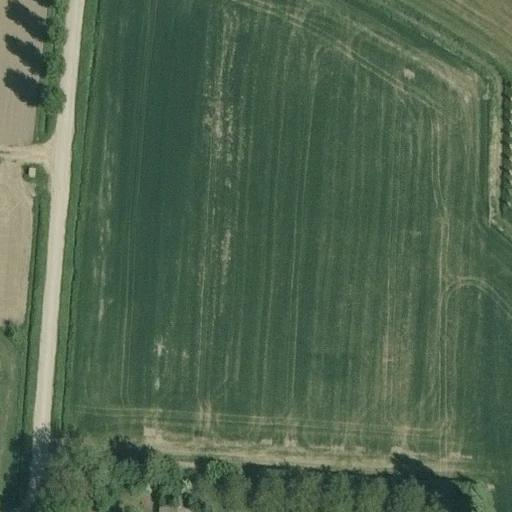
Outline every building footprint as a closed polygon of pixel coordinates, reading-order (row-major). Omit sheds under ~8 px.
[(236,499),(254,499),(254,478),(236,478),(236,499)] [(306,492),(304,501),(323,505),(325,496),(306,492)] [(339,511),(359,511),(359,492),(339,493),(339,511)] [(376,492),(373,511),(393,511),(395,494),(376,492)] [(465,511),(462,501),(442,508),(443,511),(465,511)]
